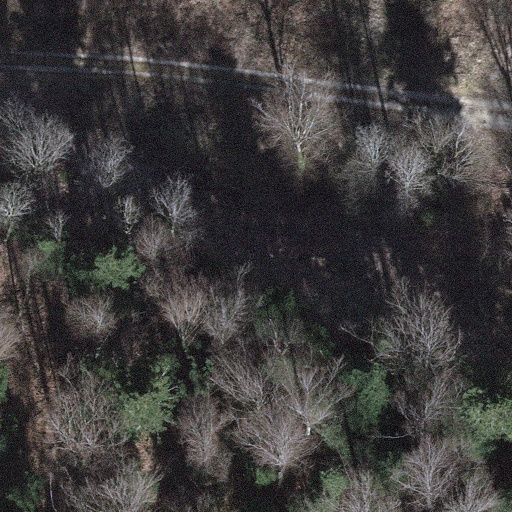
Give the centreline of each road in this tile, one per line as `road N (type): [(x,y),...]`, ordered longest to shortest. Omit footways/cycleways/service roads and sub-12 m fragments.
road 1 (track): [(0,58),(141,173),(397,264),(511,292)]
road 2 (track): [(511,119),(116,61),(0,56)]
